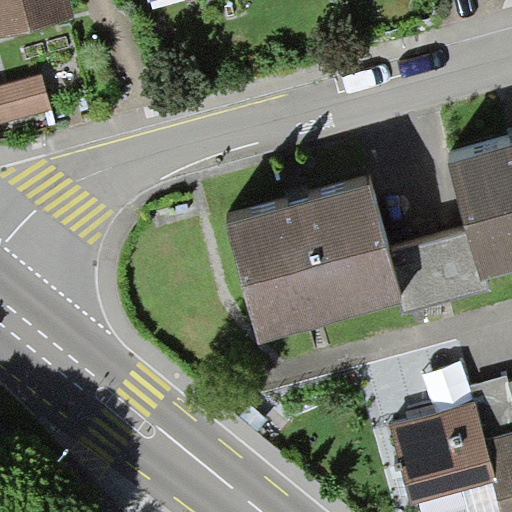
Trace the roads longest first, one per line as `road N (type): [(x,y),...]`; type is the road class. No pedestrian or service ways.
road 1 (residential): [(0,224),(100,171),(511,52)]
road 2 (secondary): [(0,310),(246,511)]
